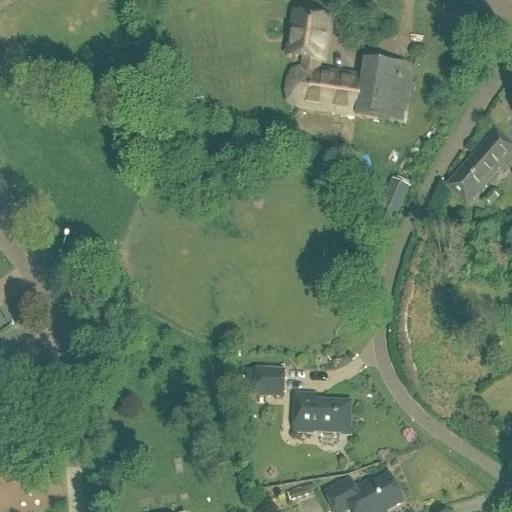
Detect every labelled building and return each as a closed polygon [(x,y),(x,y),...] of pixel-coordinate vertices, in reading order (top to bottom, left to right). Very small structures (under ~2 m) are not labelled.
[(321,61),(326,24),(309,21),(310,17),(294,15),(292,31),(296,32),(292,57),(306,59),(304,71),(303,71),(297,109),(357,118),(356,120),(405,127),(414,70),(365,63),(362,80),(317,73),(319,61),(321,61)] [(502,175),(511,164),(511,149),(494,133),(472,157),(476,160),(448,190),(468,206),(499,173),(502,175)] [(389,186),(371,224),(391,233),(409,195),(389,186)] [(285,371),(255,370),(254,399),(284,400),(285,371)] [(350,437),(352,406),(316,404),(316,397),(296,396),(294,434),(350,437)] [(391,511),(404,506),(389,477),(373,486),(371,483),(355,491),(350,482),(325,495),(333,511),(391,511)]
